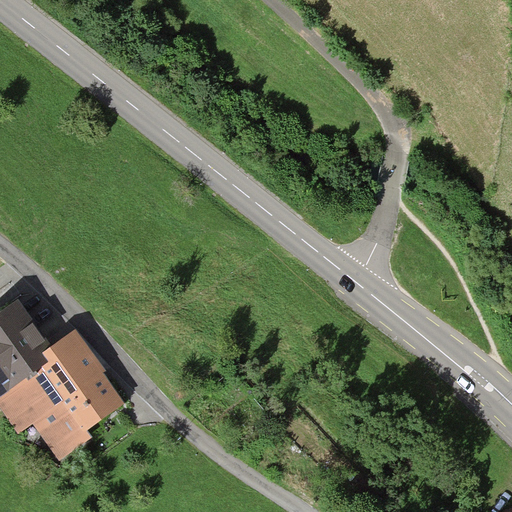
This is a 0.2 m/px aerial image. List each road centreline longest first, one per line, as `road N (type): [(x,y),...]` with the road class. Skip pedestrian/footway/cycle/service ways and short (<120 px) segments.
road 1 (tertiary): [(0,4),(511,412)]
road 2 (residential): [(298,511),(159,407),(54,292),(0,246)]
road 3 (track): [(352,283),(375,245),(392,151),(385,119),(363,85),(268,0)]
